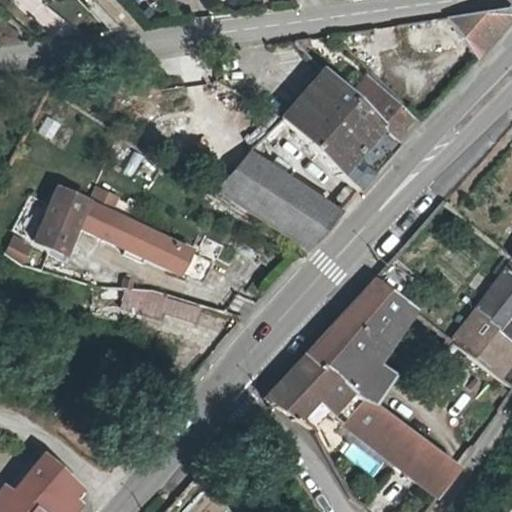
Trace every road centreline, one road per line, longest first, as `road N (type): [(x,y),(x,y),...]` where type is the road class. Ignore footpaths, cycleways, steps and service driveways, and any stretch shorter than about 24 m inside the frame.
road 1 (primary): [(225,382),(511,74)]
road 2 (tertiary): [(0,61),(328,18)]
road 3 (residential): [(341,511),(299,441),(225,382)]
road 4 (primary): [(122,510),(225,382)]
road 5 (residential): [(0,419),(59,454),(122,510)]
road 6 (tertiary): [(328,18),(465,0)]
road 7 (residential): [(511,404),(438,511)]
